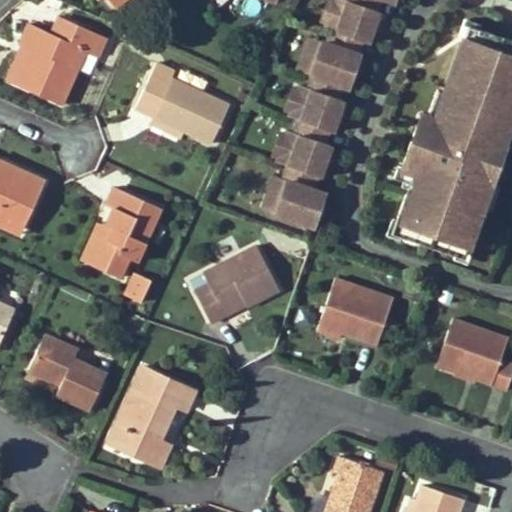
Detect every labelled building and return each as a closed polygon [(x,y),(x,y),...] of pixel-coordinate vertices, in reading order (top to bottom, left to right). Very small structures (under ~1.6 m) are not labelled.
[(109,0),(116,8),(125,0),(109,0)] [(328,29),(337,0),(330,0),(321,27),(328,29)] [(382,0),(348,0),(348,1),(345,0),(337,0),(328,29),(334,31),(364,41),(371,43),(381,12),(379,11),(382,0)] [(22,45),(29,48),(14,83),(62,105),(79,68),(73,66),(81,47),(88,51),(93,53),(103,36),(60,16),(51,34),(29,24),(21,43),(22,45)] [(511,41),(479,30),(474,43),(463,39),(444,95),(449,97),(441,121),(423,114),(403,170),(415,173),(398,222),(406,225),(402,237),(458,256),(462,244),(470,247),(498,171),(490,168),(494,157),(501,159),(507,144),(503,143),(511,118),(511,41)] [(364,41),(334,31),(330,44),(320,41),(309,75),(316,77),(347,87),(352,88),(363,55),(360,54),(364,41)] [(109,38),(103,36),(93,53),(100,56),(109,38)] [(320,41),(312,38),(301,72),(309,75),(320,41)] [(7,80),(14,83),(29,48),(22,45),(7,80)] [(79,68),(88,51),(81,47),(73,66),(79,68)] [(183,130),(212,143),(230,104),(172,77),(174,71),(156,62),(136,108),(155,117),(183,130)] [(347,87),(316,77),(311,90),(304,88),(294,119),(303,122),(334,132),(337,133),(347,102),(342,100),(347,87)] [(304,88),(297,85),(287,117),(294,119),(304,88)] [(183,130),(155,117),(151,125),(179,137),(183,130)] [(334,132),(303,122),(299,135),(293,133),(283,165),(292,168),(323,178),(326,179),(336,147),(329,146),(334,132)] [(0,215),(4,207),(28,219),(46,179),(0,158),(0,215)] [(323,178),(292,168),(288,182),(288,181),(276,215),(319,229),(330,195),(319,192),(323,178)] [(288,181),(279,179),(269,212),(276,215),(288,181)] [(137,261),(156,219),(146,215),(152,203),(116,186),(108,204),(115,207),(107,224),(90,262),(121,277),(129,258),(137,261)] [(162,207),(152,203),(146,215),(156,219),(162,207)] [(0,224),(21,234),(28,219),(4,207),(0,215),(0,224)] [(107,224),(99,221),(82,259),(90,262),(107,224)] [(194,290),(211,321),(226,315),(224,310),(245,300),(247,304),(248,306),(280,289),(258,245),(244,252),(223,262),(205,271),(204,272),(210,283),(194,290)] [(127,293),(143,301),(152,281),(136,273),(127,293)] [(337,277),(319,330),(341,338),(344,332),(344,328),(363,334),(362,338),(378,344),(394,297),(337,277)] [(0,338),(14,310),(15,308),(0,300),(0,338)] [(224,310),(226,315),(247,304),(245,300),(224,310)] [(0,349),(3,351),(20,313),(14,310),(0,338),(0,349)] [(440,355),(455,360),(452,369),(507,389),(511,375),(511,360),(501,357),(509,336),(454,317),(440,355)] [(363,334),(344,328),(344,332),(362,338),(363,334)] [(45,334),(29,370),(53,382),(55,379),(62,382),(61,385),(57,393),(91,409),(108,373),(75,359),(78,349),(45,334)] [(452,369),(455,360),(440,355),(437,364),(452,369)] [(196,391),(144,367),(110,443),(161,466),(171,445),(161,441),(177,406),(187,410),(196,391)] [(339,474),(331,497),(326,511),(369,511),(373,501),(384,470),(341,455),(334,472),(339,474)] [(459,511),(464,498),(423,484),(418,500),(413,511),(459,511)] [(312,489),(305,511),(318,511),(324,493),(312,489)] [(326,511),(331,497),(325,495),(318,511),(326,511)] [(413,511),(418,500),(412,498),(406,511),(413,511)]
